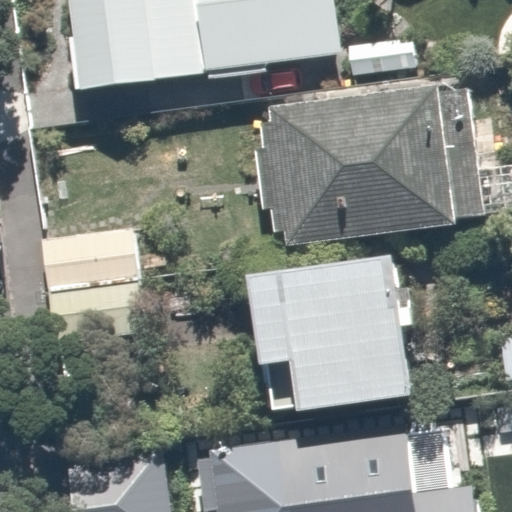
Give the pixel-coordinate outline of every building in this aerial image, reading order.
[(62,0),(71,94),(331,71),(324,0),(62,0)] [(412,40),(346,46),(349,81),(415,75),(412,40)] [(458,90),(251,114),(267,254),(474,230),(458,90)] [(148,335),(137,228),(39,239),(51,346),(148,335)] [(386,268),(247,286),(266,430),(405,412),(386,268)] [(511,330),(490,335),(501,388),(511,385),(511,330)] [(511,400),(457,411),(469,473),(511,464),(511,400)] [(383,511),(374,435),(179,457),(184,511),(383,511)]
